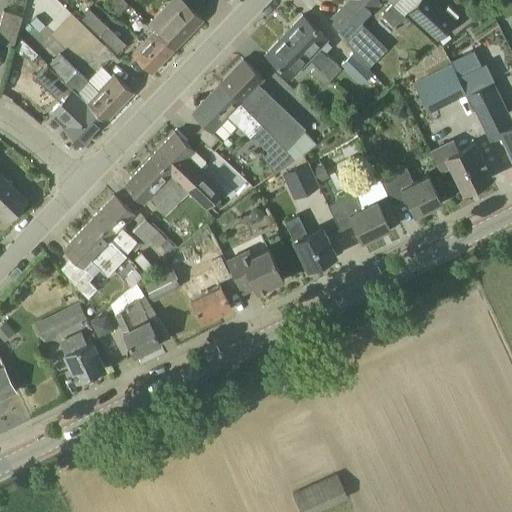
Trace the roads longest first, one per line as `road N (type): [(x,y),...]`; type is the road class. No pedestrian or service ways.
road 1 (secondary): [(0,470),(511,204)]
road 2 (residential): [(72,180),(246,0)]
